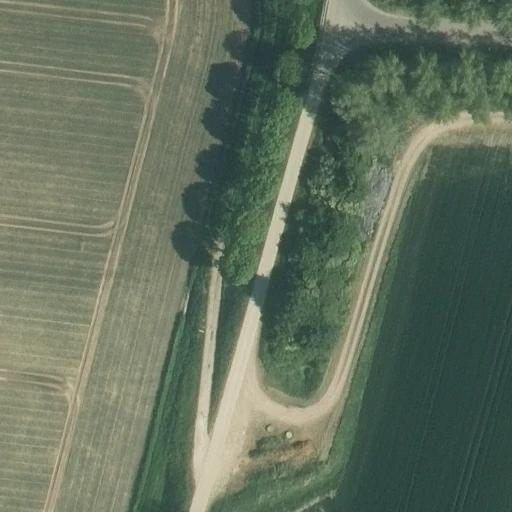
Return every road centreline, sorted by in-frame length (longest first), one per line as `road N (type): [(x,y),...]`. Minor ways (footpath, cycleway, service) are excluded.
road 1 (unclassified): [(195,511),(235,394),(317,82),(342,28)]
road 2 (tertiary): [(342,28),(511,35)]
